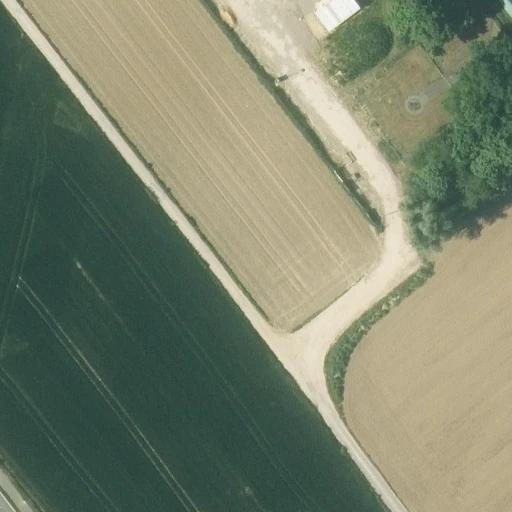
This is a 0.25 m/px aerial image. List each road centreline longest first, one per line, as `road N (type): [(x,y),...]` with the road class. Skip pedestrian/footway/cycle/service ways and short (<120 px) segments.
road 1 (track): [(6,0),(278,351)]
road 2 (track): [(278,351),(399,511)]
